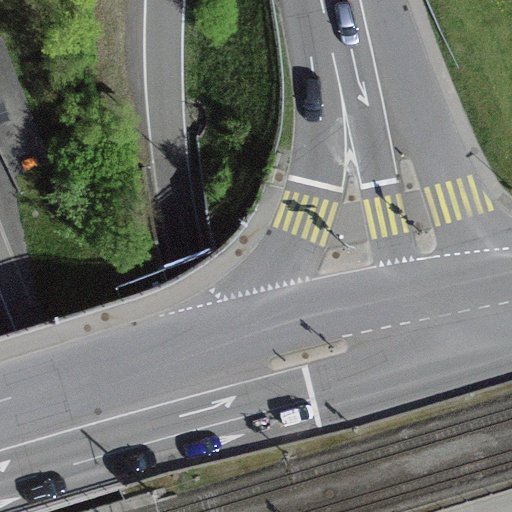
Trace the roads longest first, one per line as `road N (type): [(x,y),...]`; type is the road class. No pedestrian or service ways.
road 1 (motorway): [(164,0),(166,130),(178,205),(269,511)]
road 2 (motorway): [(506,313),(442,168),(382,0)]
road 3 (motorway): [(342,98),(311,220),(229,369)]
road 4 (motorway): [(342,98),(379,185),(416,332)]
road 5 (primary): [(229,369),(0,431)]
road 6 (primary): [(416,332),(229,369)]
